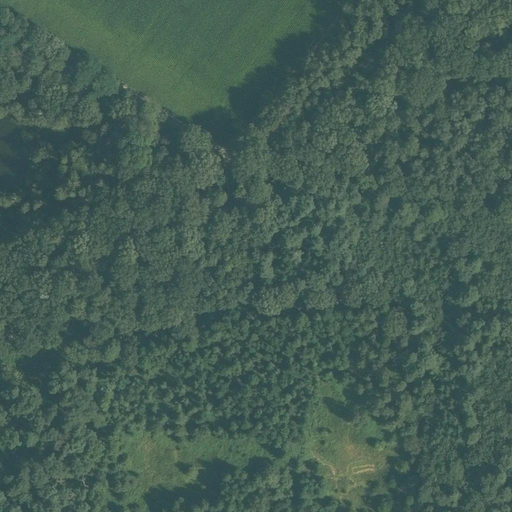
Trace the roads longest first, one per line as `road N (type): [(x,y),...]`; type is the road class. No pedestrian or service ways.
road 1 (track): [(232,158),(0,353)]
road 2 (track): [(232,158),(414,189),(511,196)]
road 3 (track): [(0,12),(232,158)]
road 4 (track): [(350,0),(232,158)]
road 5 (track): [(0,48),(90,100),(109,80)]
